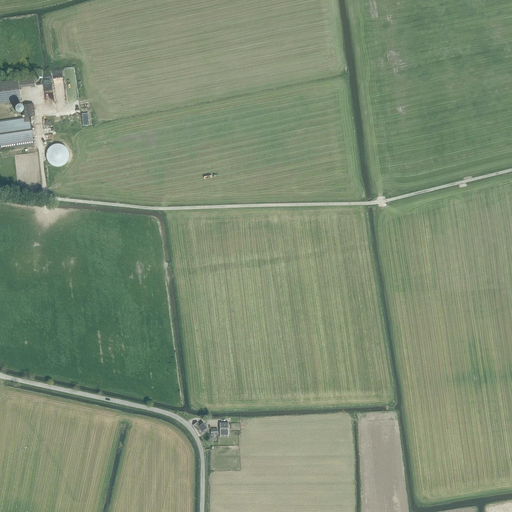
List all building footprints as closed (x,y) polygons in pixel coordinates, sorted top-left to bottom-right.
[(53,70),(54,81),(64,81),(63,70),(53,70)] [(0,103),(20,101),(19,88),(35,86),(34,78),(0,81),(0,103)] [(25,117),(29,117),(34,116),(33,104),(23,105),(25,117)] [(29,117),(25,117),(0,120),(0,150),(34,145),(29,117)] [(50,167),(68,167),(68,146),(51,146),(50,167)] [(201,436),(205,433),(204,431),(207,428),(203,423),(202,424),(201,423),(199,424),(197,422),(193,426),(201,436)] [(228,423),(220,423),(220,438),(228,438),(228,423)]
